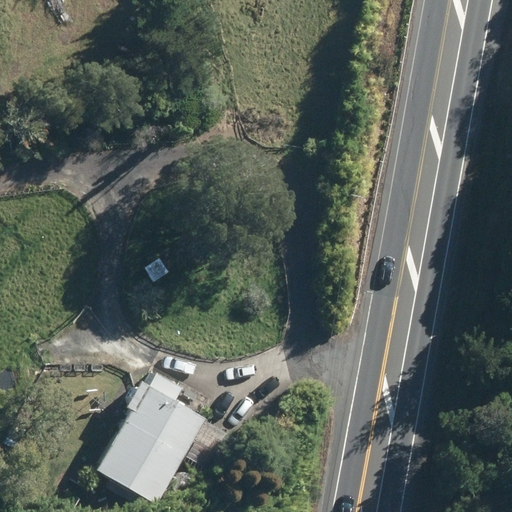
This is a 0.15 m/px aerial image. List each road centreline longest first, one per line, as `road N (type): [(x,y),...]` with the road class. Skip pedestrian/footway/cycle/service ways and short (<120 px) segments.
road 1 (unknown): [(292,348),(292,228),(287,200),(262,172),(212,156),(112,167),(112,317),(175,368),(212,380),(244,376)]
road 2 (primary): [(452,0),(359,511)]
